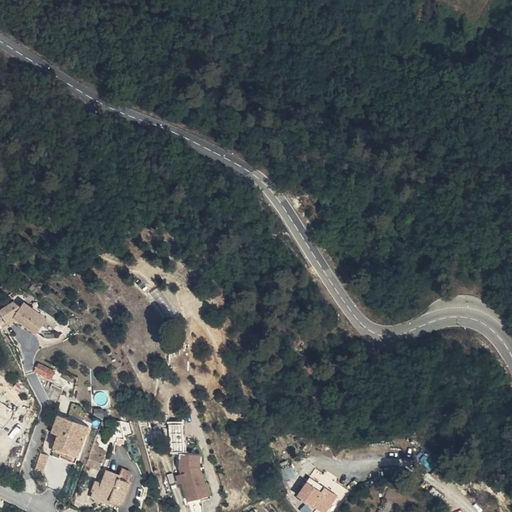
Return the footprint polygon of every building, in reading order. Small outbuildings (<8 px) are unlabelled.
[(176,312),(159,287),(151,292),(169,317),(176,312)] [(21,307),(16,300),(0,309),(8,323),(18,317),(38,332),(48,317),(26,301),(21,307)] [(56,371),(39,363),(36,370),(53,377),(56,371)] [(90,424),(59,414),(54,428),(58,429),(53,447),(81,455),(90,424)] [(129,416),(119,418),(122,432),(132,434),(129,416)] [(132,434),(122,432),(120,437),(130,440),(132,434)] [(101,445),(96,444),(89,462),(100,466),(105,452),(99,450),(101,445)] [(205,465),(206,452),(188,450),(185,463),(189,475),(191,483),(188,484),(193,499),(207,494),(202,480),(210,478),(205,465)] [(50,454),(42,452),(37,469),(45,471),(50,454)] [(120,476),(131,481),(134,473),(123,468),(121,474),(120,476)] [(317,468),(309,481),(315,485),(318,481),(339,495),(344,486),(317,468)] [(121,474),(107,469),(103,482),(105,483),(103,490),(114,495),(113,498),(119,500),(124,498),(131,481),(120,476),(121,474)] [(189,475),(183,477),(185,485),(188,484),(191,483),(189,475)] [(207,494),(193,499),(196,511),(208,511),(209,497),(218,494),(212,477),(210,478),(202,480),(207,494)] [(103,482),(98,480),(93,496),(112,502),(113,498),(114,495),(103,490),(105,483),(103,482)] [(309,481),(299,495),(324,511),(327,511),(339,495),(318,481),(315,485),(309,481)]
